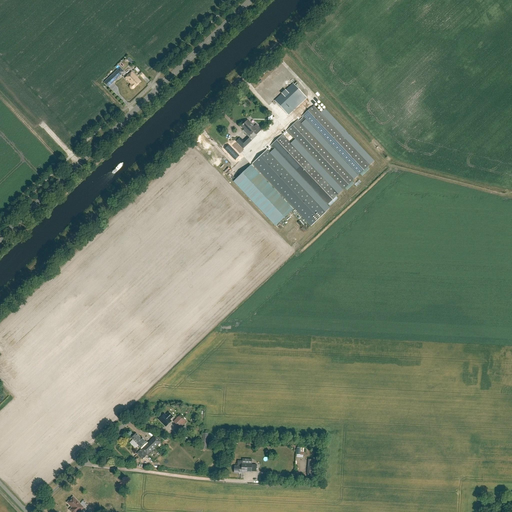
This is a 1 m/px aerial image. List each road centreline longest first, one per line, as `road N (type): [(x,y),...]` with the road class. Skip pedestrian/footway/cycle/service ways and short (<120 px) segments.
road 1 (unclassified): [(0,308),(327,0)]
road 2 (tertiary): [(69,172),(250,0)]
